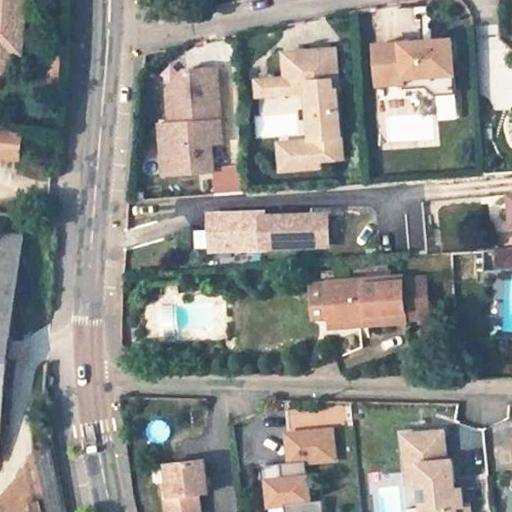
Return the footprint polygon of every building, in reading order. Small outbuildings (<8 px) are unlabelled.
[(0,0),(0,72),(9,58),(10,51),(22,52),(27,2),(19,1),(18,0),(0,0)] [(423,41),(376,45),(381,100),(435,95),(437,115),(457,114),(451,39),(431,41),(432,45),(423,46),(423,41)] [(280,140),(282,163),(318,161),(317,154),(340,152),(334,77),(340,76),(338,48),(289,52),(291,72),(292,90),(312,88),(316,137),(280,140)] [(210,80),(209,71),(187,73),(171,92),(173,126),(163,127),(165,158),(182,173),(215,171),(213,143),(223,143),(218,79),(210,80)] [(210,80),(218,79),(218,71),(209,71),(210,80)] [(292,90),(291,72),(251,75),(252,93),(292,90)] [(0,160),(19,162),(23,132),(0,128),(0,160)] [(266,215),(245,215),(231,216),(214,217),(214,231),(215,249),(314,245),(313,217),(313,216),(266,218),(266,215)] [(313,217),(314,245),(334,245),(333,216),(313,217)] [(197,249),(215,249),(214,231),(196,231),(197,249)] [(0,411),(20,240),(0,237),(0,411)] [(511,250),(496,252),(496,253),(497,263),(497,265),(511,265),(511,250)] [(494,263),(494,253),(484,253),(484,263),(494,263)] [(395,278),(328,283),(330,317),(359,315),(359,325),(398,323),(398,321),(439,318),(436,279),(395,283),(395,278)] [(330,317),(328,283),(311,285),(313,318),(313,319),(330,318),(330,317)] [(359,315),(330,317),(330,318),(331,327),(359,325),(359,315)] [(351,425),(350,405),(287,408),(288,428),(351,425)] [(334,428),(289,432),(291,460),(282,461),(283,477),(268,479),(271,504),(286,503),(286,511),(324,511),(324,498),(311,499),(307,460),(336,458),(334,428)] [(448,430),(407,432),(409,463),(421,462),(423,482),(428,481),(429,505),(424,505),(424,511),(472,511),(471,504),(465,504),(464,489),(457,489),(455,460),(450,460),(448,430)] [(204,439),(180,441),(181,457),(206,455),(204,439)] [(49,511),(68,511),(55,448),(37,451),(49,511)] [(181,457),(168,458),(171,494),(167,494),(169,511),(204,508),(202,491),(209,490),(206,455),(181,457)] [(282,461),(267,463),(268,479),(283,477),(282,461)] [(421,462),(409,463),(410,482),(423,482),(421,462)] [(286,511),(286,503),(271,504),(271,511),(286,511)]
